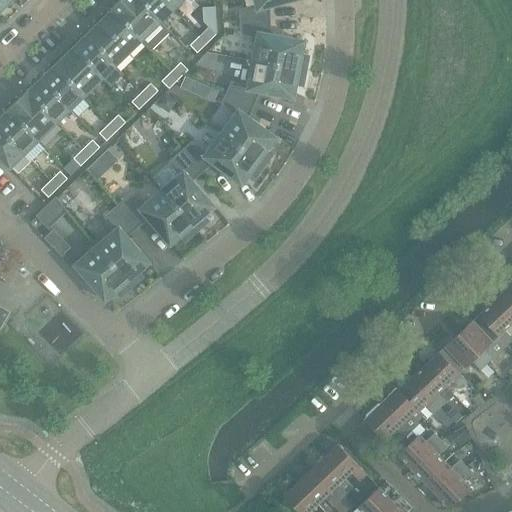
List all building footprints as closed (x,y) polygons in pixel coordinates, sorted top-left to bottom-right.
[(0,0),(0,11),(11,0),(0,0)] [(160,22),(140,0),(121,0),(110,11),(141,41),(151,51),(170,32),(160,22)] [(174,9),(164,0),(140,0),(160,22),(174,9)] [(193,0),(164,0),(174,9),(183,0),(190,0),(192,2),(193,0)] [(296,0),(254,0),(256,7),(240,11),(241,23),(269,22),(269,7),(296,0)] [(141,41),(110,11),(111,13),(99,24),(128,54),(141,41)] [(301,56),(304,42),(270,36),(269,22),(241,23),(241,34),(258,37),(253,62),(305,72),(308,57),(301,56)] [(128,54),(99,24),(86,37),(115,66),(128,54)] [(207,44),(216,35),(209,27),(199,37),(207,44)] [(115,66),(86,37),(73,49),(102,79),(115,66)] [(197,53),(207,44),(199,37),(190,46),(197,53)] [(102,79),(73,49),(54,68),(83,98),(102,79)] [(302,86),(305,72),(253,62),(248,86),(232,83),(227,94),(254,105),(259,92),(293,99),(296,85),(302,86)] [(178,80),(188,71),(181,63),(171,72),(178,80)] [(83,98),(54,68),(41,81),(70,110),(83,98)] [(169,89),(178,80),(171,72),(161,81),(169,89)] [(70,110),(41,81),(29,92),(28,91),(27,92),(57,123),(70,110)] [(148,101),(158,92),(151,84),(141,93),(148,101)] [(57,123),(27,92),(7,111),(37,142),(57,123)] [(139,110),(148,101),(141,93),(131,102),(139,110)] [(276,139),(248,118),(254,105),(227,94),(223,104),(236,114),(221,134),(264,166),(273,154),(267,150),(276,139)] [(37,142),(7,111),(6,112),(8,113),(0,120),(0,129),(24,154),(32,162),(45,150),(37,142)] [(116,132),(126,123),(118,115),(109,125),(116,132)] [(106,142),(116,132),(109,125),(99,134),(106,142)] [(24,154),(0,129),(0,157),(18,176),(32,162),(24,154)] [(264,166),(221,134),(206,155),(192,144),(183,151),(202,172),(212,163),(242,185),(250,174),(255,177),(264,166)] [(90,157),(100,148),(92,140),(83,150),(90,157)] [(81,167),(90,157),(83,150),(73,159),(81,167)] [(214,208),(191,181),(202,172),(183,151),(170,162),(181,175),(162,191),(196,231),(207,222),(203,217),(214,208)] [(58,189),(67,179),(60,172),(50,181),(58,189)] [(48,198),(58,189),(50,181),(41,191),(48,198)] [(196,231),(162,191),(143,208),(132,195),(118,206),(137,228),(148,219),(170,245),(181,236),(185,241),(196,231)] [(49,228),(66,211),(55,200),(37,217),(49,228)] [(149,264),(126,237),(137,228),(118,206),(105,218),(116,231),(97,247),(131,287),(142,278),(138,273),(149,264)] [(131,287),(97,247),(75,266),(105,301),(116,292),(120,297),(131,287)] [(511,295),(507,290),(493,302),(511,323),(511,295)] [(511,325),(511,323),(493,302),(479,315),(507,346),(511,341),(511,337),(506,331),(511,325)] [(507,346),(479,315),(460,335),(488,364),(507,346)] [(488,364),(460,335),(446,348),(440,355),(459,375),(473,362),(481,370),(488,364)] [(459,375),(440,355),(426,368),(447,389),(453,383),(461,391),(468,385),(459,375)] [(447,389),(426,368),(413,380),(442,410),(455,398),(447,389)] [(442,410),(413,380),(400,392),(420,414),(427,407),(445,426),(451,420),(448,417),(442,410)] [(420,414),(400,392),(398,390),(385,402),(414,432),(420,426),(417,423),(423,417),(420,414)] [(414,432),(385,402),(382,405),(379,405),(368,416),(367,418),(365,420),(366,421),(358,428),(372,442),(379,435),(385,442),(399,429),(407,438),(414,432)] [(413,470),(443,442),(437,435),(428,443),(421,436),(400,456),(413,470)] [(447,463),(440,456),(449,448),(443,442),(413,470),(425,483),(447,463)] [(367,476),(341,448),(339,446),(325,459),(346,481),(352,474),(360,483),(367,476)] [(437,496),(467,467),(462,461),(461,461),(455,455),(447,463),(425,483),(437,496)] [(339,487),(346,481),(325,459),(312,472),(340,502),(347,496),(339,487)] [(472,491),(465,483),(475,474),(467,467),(437,496),(451,511),(472,491)] [(340,502),(312,472),(298,485),(318,506),(325,500),(333,508),(340,502)] [(312,511),(318,506),(298,485),(285,498),(298,511),(312,511)] [(381,511),(392,502),(379,489),(359,508),(362,511),(381,511)] [(400,511),(392,502),(381,511),(400,511)]
